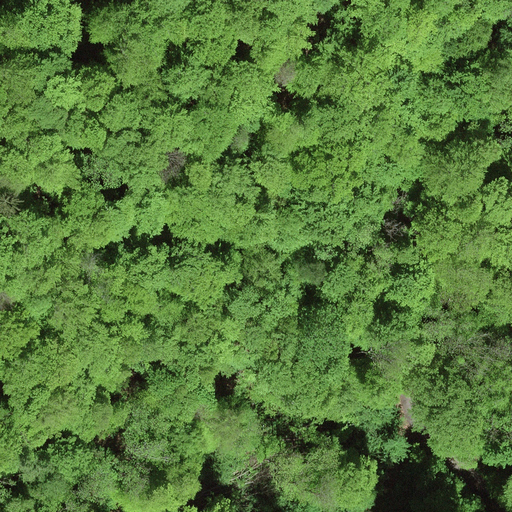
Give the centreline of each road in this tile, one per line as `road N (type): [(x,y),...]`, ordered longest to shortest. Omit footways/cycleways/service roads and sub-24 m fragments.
road 1 (track): [(485,0),(414,229),(403,329),(415,417),(493,511)]
road 2 (track): [(318,0),(248,134)]
